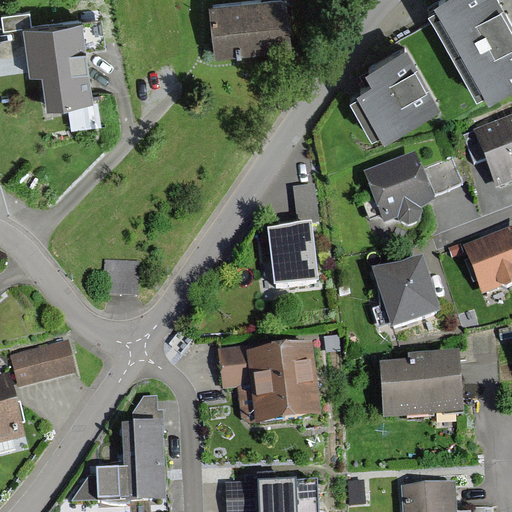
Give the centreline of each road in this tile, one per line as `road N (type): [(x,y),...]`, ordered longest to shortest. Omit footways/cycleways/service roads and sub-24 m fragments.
road 1 (residential): [(384,0),(138,352)]
road 2 (unknown): [(14,241),(173,88)]
road 3 (residential): [(138,352),(25,511)]
road 4 (residential): [(138,352),(90,325),(0,223)]
road 5 (residential): [(193,511),(185,393),(138,352)]
